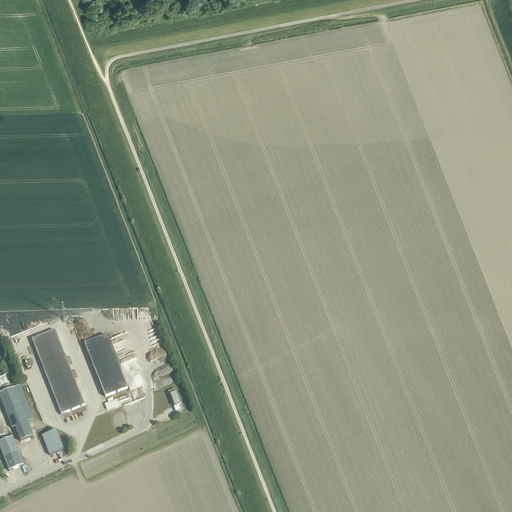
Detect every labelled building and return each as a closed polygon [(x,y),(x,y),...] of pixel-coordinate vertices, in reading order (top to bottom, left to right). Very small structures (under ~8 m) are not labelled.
[(56,319),(32,326),(34,335),(59,329),(56,319)] [(32,340),(61,415),(85,406),(55,331),(32,340)] [(84,344),(106,397),(128,389),(107,335),(84,344)] [(0,379),(0,386),(8,383),(6,377),(0,379)] [(15,388),(0,393),(0,397),(8,418),(12,427),(14,426),(21,442),(34,437),(28,423),(34,420),(20,386),(15,388)] [(175,406),(181,404),(175,390),(168,392),(168,393),(169,392),(175,406)] [(128,395),(105,404),(107,410),(119,405),(118,403),(129,398),(128,395)] [(56,431),(47,435),(54,453),(63,450),(56,431)] [(0,442),(0,447),(9,471),(24,466),(12,437),(0,442)]
